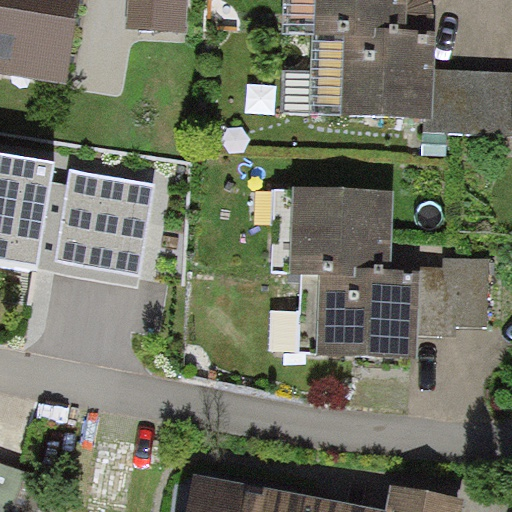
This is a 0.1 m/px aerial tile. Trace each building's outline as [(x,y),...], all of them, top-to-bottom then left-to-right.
[(0,0),(0,73),(70,84),(83,0),(0,0)] [(188,0),(132,0),(130,29),(186,33),(188,0)] [(303,40),(303,0),(281,0),(280,40),(303,40)] [(330,41),(406,42),(406,0),(303,0),(303,40),(309,40),(330,41)] [(307,119),(329,119),(330,41),(309,40),(307,119)] [(429,78),(430,42),(406,42),(330,41),(329,119),(418,121),(429,121),(429,78)] [(509,79),(429,78),(429,121),(418,121),(418,138),(508,140),(509,79)] [(172,186),(0,159),(0,269),(141,292),(143,279),(157,281),(172,186)] [(286,274),(301,274),(390,277),(392,199),(289,195),(286,274)] [(419,280),(415,341),(454,343),(455,328),(492,330),(494,269),(450,268),(450,281),(419,280)] [(301,274),(297,358),(413,364),(415,341),(419,280),(390,277),(301,274)] [(0,511),(37,511),(50,480),(0,461),(0,511)] [(456,511),(457,511),(383,498),(380,511),(319,511),(186,489),(182,511),(456,511)]
